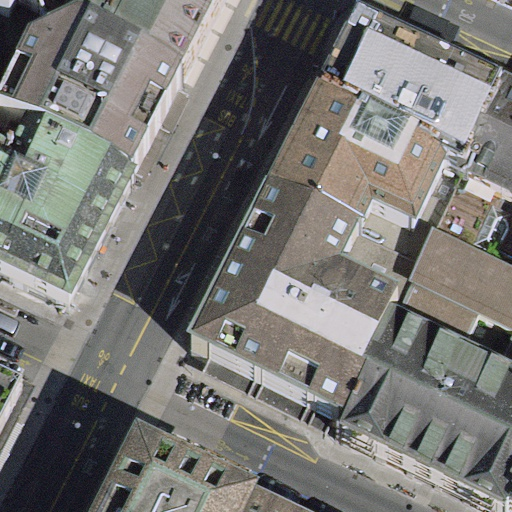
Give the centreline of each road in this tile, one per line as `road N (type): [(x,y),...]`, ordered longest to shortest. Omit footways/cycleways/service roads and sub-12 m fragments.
road 1 (residential): [(311,0),(114,379)]
road 2 (residential): [(388,511),(114,379)]
road 3 (residential): [(114,379),(46,511)]
road 4 (residential): [(114,379),(0,324)]
